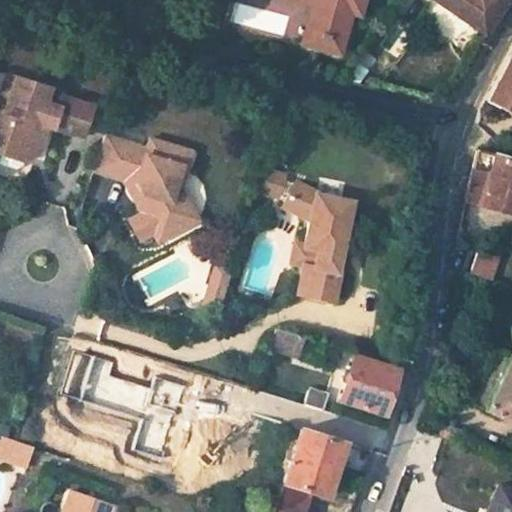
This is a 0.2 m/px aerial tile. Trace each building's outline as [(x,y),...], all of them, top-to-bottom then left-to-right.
[(284,0),(307,6),(292,47),(338,54),(347,21),(360,21),(365,0),(284,0)] [(503,0),(432,0),(482,31),(503,0)] [(500,111),(511,116),(511,51),(507,61),(499,75),(492,89),(485,104),(492,108),(489,114),(496,118),(500,111)] [(80,136),(90,105),(57,94),(58,91),(4,74),(0,88),(0,154),(1,155),(15,147),(37,153),(43,134),(37,133),(40,124),(80,136)] [(174,199),(190,153),(149,139),(146,149),(104,135),(92,170),(134,183),(139,193),(135,205),(140,214),(126,221),(136,241),(150,234),(154,243),(181,230),(168,203),(174,199)] [(22,161),(37,153),(15,147),(1,155),(22,161)] [(511,164),(493,159),(492,166),(489,177),(472,171),(465,205),(511,220),(511,164)] [(278,185),(281,175),(263,170),(259,180),(278,185)] [(278,185),(259,180),(256,189),(276,194),(278,185)] [(294,181),(281,206),(306,219),(302,244),(316,248),(312,266),(302,263),(301,265),(296,293),(331,300),(338,270),(335,270),(349,202),(315,193),(294,181)] [(293,242),(289,262),(301,265),(302,263),(312,266),(316,248),(302,244),(293,242)] [(215,266),(209,285),(224,290),(230,271),(215,266)] [(218,309),(224,290),(209,285),(202,303),(218,309)] [(300,348),(305,335),(274,326),(270,338),(300,348)] [(467,409),(511,427),(511,357),(493,350),(485,353),(464,399),(467,409)] [(445,380),(451,376),(456,363),(452,358),(437,353),(430,375),(445,380)] [(395,372),(353,358),(348,374),(343,372),(340,383),(345,385),(341,398),(382,412),(395,372)] [(322,410),(327,396),(307,390),(302,404),(322,410)] [(457,449),(463,437),(429,420),(423,423),(419,433),(457,449)] [(296,511),(302,488),(314,491),(323,461),(332,464),(339,442),(298,429),(271,511),(296,511)] [(0,459),(18,465),(25,445),(8,439),(0,436),(0,459)] [(322,494),(332,464),(323,461),(314,491),(322,494)] [(511,511),(511,498),(495,491),(486,511),(511,511)] [(72,492),(66,511),(115,511),(117,505),(72,492)]
